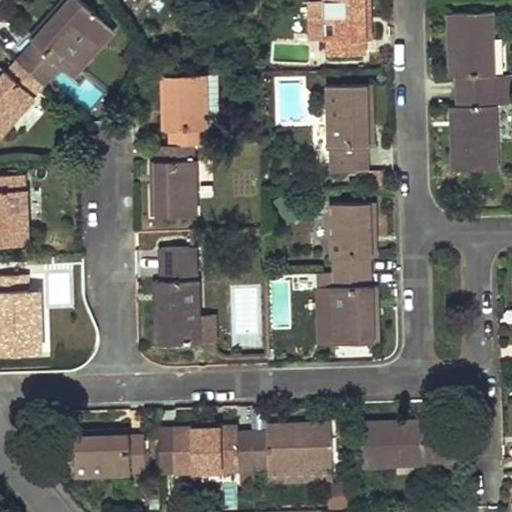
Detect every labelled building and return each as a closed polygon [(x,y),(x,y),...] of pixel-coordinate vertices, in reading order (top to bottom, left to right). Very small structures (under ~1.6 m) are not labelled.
[(20,61),(42,81),(59,62),(62,64),(103,18),(83,0),(63,0),(30,37),(36,43),(20,61)] [(372,39),(370,0),(328,0),(329,6),(314,7),(315,41),(334,41),(334,56),(364,55),(364,39),(372,39)] [(458,92),(511,89),(511,75),(495,76),(493,11),(450,13),(452,77),(458,77),(458,92)] [(42,81),(20,61),(9,74),(2,67),(0,69),(0,133),(33,96),(31,94),(42,81)] [(171,128),(172,143),(192,142),(205,142),(204,127),(208,127),(207,74),(165,75),(166,128),(171,128)] [(373,83),(331,84),(333,150),(336,150),(337,174),(367,173),(367,149),(375,149),(373,83)] [(511,89),(458,92),(459,106),(454,107),(456,169),(498,168),(496,107),(511,106),(511,89)] [(193,157),(192,142),(172,143),(160,143),(161,159),(154,159),(155,213),(197,212),(195,157),(193,157)] [(20,173),(0,173),(0,243),(26,243),(25,189),(21,190),(20,173)] [(378,257),(377,203),(334,204),(336,258),(340,258),(340,272),(370,271),(370,257),(378,257)] [(194,278),(194,245),(162,246),(162,278),(155,278),(156,341),(215,341),(215,314),(198,314),(197,278),(194,278)] [(31,287),(48,287),(48,269),(30,270),(31,287)] [(371,284),(370,271),(340,272),(341,286),(337,286),(338,342),(380,341),(379,284),(371,284)] [(25,273),(0,274),(0,350),(33,349),(30,287),(26,287),(25,273)] [(453,460),(452,426),(428,427),(427,421),(363,423),(364,465),(429,463),(429,460),(453,460)] [(333,479),(332,423),(268,425),(268,431),(253,431),(254,464),(269,463),(269,481),(333,479)] [(254,464),(253,431),(239,432),(239,426),(177,427),(178,468),(241,466),(241,464),(254,464)] [(130,434),(130,428),(72,429),(76,470),(130,469),(130,467),(144,466),(144,433),(130,434)]
